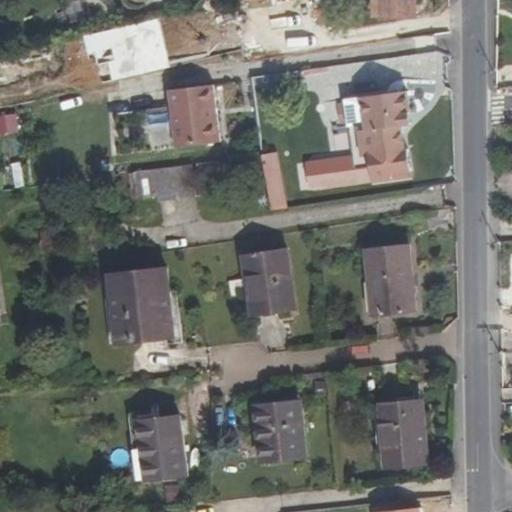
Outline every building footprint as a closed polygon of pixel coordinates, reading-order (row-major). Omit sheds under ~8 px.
[(81,0),(63,6),(70,25),(88,19),(81,0)] [(418,7),(417,0),(375,0),(375,16),(412,17),(413,7),(418,7)] [(301,71),(302,76),(331,73),(330,68),(301,71)] [(170,91),(177,148),(222,142),(214,85),(170,91)] [(411,113),(408,91),(346,100),(347,105),(339,106),(341,123),(349,122),(354,157),(317,162),(320,188),(373,181),(373,183),(411,178),(411,176),(410,173),(412,173),(409,151),(406,151),(402,126),(407,125),(406,114),(411,113)] [(152,135),(154,150),(174,148),(173,133),(152,135)] [(274,211),(290,208),(279,152),(263,155),(274,211)] [(320,188),(317,162),(307,164),(310,189),(320,188)] [(13,164),(15,186),(27,185),(25,163),(13,164)] [(197,197),(193,165),(135,173),(139,200),(159,197),(159,203),(179,200),(197,197)] [(368,250),(375,317),(417,313),(410,245),(368,250)] [(249,318),(297,311),(288,249),(244,256),(248,280),(244,280),(249,318)] [(111,275),(118,344),(177,338),(169,269),(111,275)] [(424,402),(407,404),(408,411),(383,413),(387,468),(429,465),(424,402)] [(262,462),(308,458),(302,403),(257,407),(262,462)] [(142,433),(148,480),(188,475),(180,418),(141,423),(142,433)] [(132,434),(138,481),(148,480),(142,433),(132,434)] [(420,483),(422,503),(452,500),(450,480),(420,483)]
